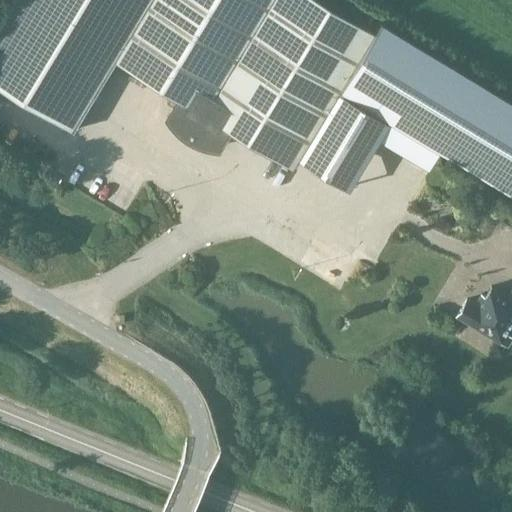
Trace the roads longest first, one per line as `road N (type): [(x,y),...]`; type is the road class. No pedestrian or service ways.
road 1 (tertiary): [(175,511),(202,442),(182,387),(0,273)]
road 2 (primary): [(0,410),(250,511)]
